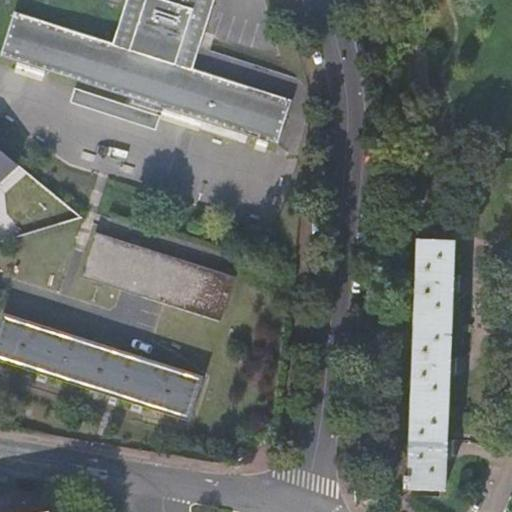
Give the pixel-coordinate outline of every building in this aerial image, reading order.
[(129,0),(114,45),(16,14),(2,57),(280,146),(294,102),(198,72),(216,13),(225,16),(230,0),(129,0)] [(288,95),(294,76),(216,50),(209,70),(288,95)] [(25,185),(16,176),(0,190),(0,209),(7,217),(3,221),(14,233),(22,225),(17,220),(34,205),(30,200),(34,196),(25,185)] [(41,189),(30,180),(25,185),(34,196),(41,189)] [(91,231),(78,277),(223,323),(237,278),(91,231)] [(408,491),(444,491),(452,241),(416,240),(408,491)] [(0,320),(0,360),(191,422),(205,378),(2,313),(0,320)] [(376,502),(383,486),(363,478),(357,494),(376,502)]
